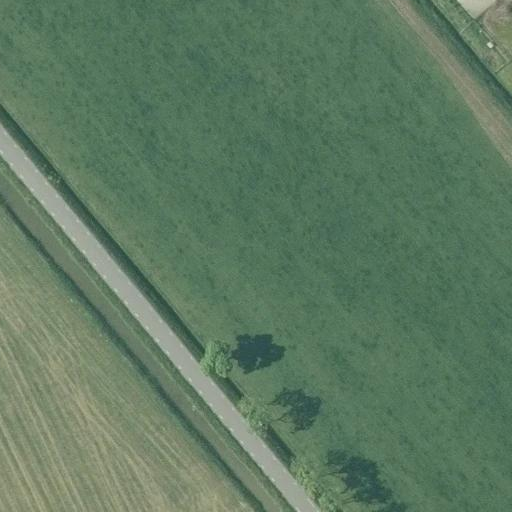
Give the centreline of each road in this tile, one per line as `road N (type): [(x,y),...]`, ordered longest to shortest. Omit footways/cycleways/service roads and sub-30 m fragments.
road 1 (tertiary): [(0,143),(305,511)]
road 2 (track): [(389,0),(511,146)]
